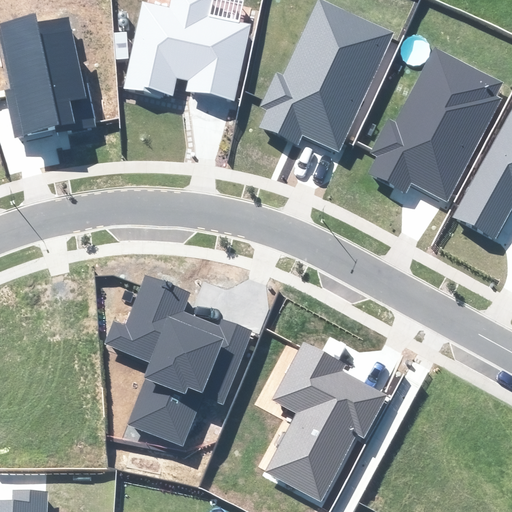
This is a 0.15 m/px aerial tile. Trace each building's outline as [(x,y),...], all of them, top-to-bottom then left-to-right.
[(208,94),(233,100),(250,25),(209,16),(212,0),(169,0),(168,5),(143,0),(141,0),(121,91),(162,100),(163,94),(172,96),(177,77),(189,80),(187,90),(208,94)] [(338,151),(393,32),(322,0),(318,0),(283,75),(276,72),(260,107),(266,110),(259,126),(298,144),(302,134),(320,143),(338,151)] [(31,138),(96,126),(88,82),(83,83),(69,17),(37,22),(35,13),(0,23),(0,25),(1,28),(0,28),(0,39),(10,89),(4,90),(16,141),(31,138)] [(448,201),(501,99),(495,96),(502,82),(435,46),(395,122),(388,118),(369,153),(376,157),(368,173),(405,192),(411,182),(425,189),(448,201)] [(511,110),(454,217),(495,240),(508,215),(511,208),(511,110)] [(125,425),(183,448),(203,396),(223,403),(251,331),(239,326),(223,320),(220,327),(182,312),(189,293),(145,276),(126,324),(114,320),(104,345),(149,363),(125,425)] [(364,438),(387,395),(366,384),(342,371),(346,364),(303,342),(272,400),(296,413),(265,471),(321,501),(357,435),(364,438)] [(0,511),(46,511),(48,492),(12,490),(11,501),(0,500),(0,511)]
